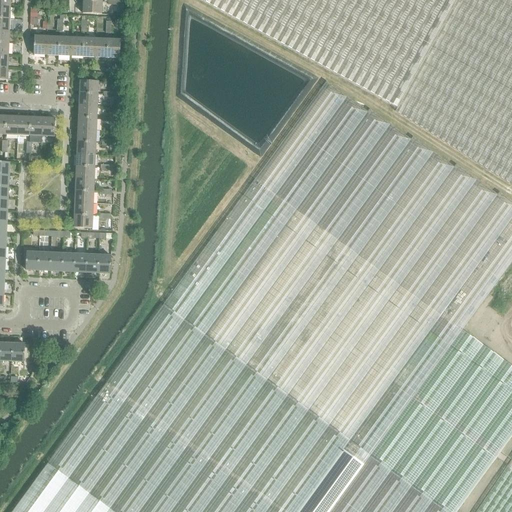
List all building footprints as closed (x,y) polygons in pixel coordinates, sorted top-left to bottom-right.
[(200,0),(397,108),(456,0),(200,0)] [(511,0),(456,0),(397,108),(395,111),(511,185),(511,0)] [(102,2),(83,2),(83,14),(101,15),(102,2)] [(10,7),(0,6),(0,19),(10,19),(10,7)] [(10,19),(0,19),(0,31),(9,32),(10,19)] [(9,32),(0,31),(0,43),(9,44),(9,32)] [(33,55),(45,56),(46,37),(34,37),(33,55)] [(59,38),(46,37),(45,56),(58,56),(59,38)] [(71,38),(59,38),(58,56),(70,57),(71,38)] [(83,39),(71,38),(70,57),(82,57),(83,39)] [(95,39),(83,39),(82,57),(94,58),(95,39)] [(107,40),(95,39),(94,58),(107,59),(107,40)] [(120,40),(107,40),(107,59),(119,59),(120,40)] [(9,44),(0,43),(0,55),(8,56),(9,44)] [(8,56),(0,55),(0,67),(8,68),(8,56)] [(79,81),(79,94),(98,95),(98,82),(79,81)] [(367,112),(326,82),(11,511),(511,511),(511,458),(475,511),(457,511),(511,437),(511,366),(461,332),(511,262),(511,202),(499,192),(497,195),(456,165),(454,167),(412,137),(410,140),(369,110),(367,112)] [(98,95),(79,94),(78,106),(97,107),(98,95)] [(97,107),(78,106),(78,118),(97,119),(97,107)] [(18,117),(5,117),(5,135),(17,136),(18,117)] [(30,118),(18,117),(17,136),(29,137),(30,118)] [(42,118),(30,118),(29,137),(42,137),(42,118)] [(55,119),(42,118),(42,137),(54,138),(55,119)] [(97,119),(78,118),(77,130),(96,131),(97,119)] [(96,131),(77,130),(77,143),(96,143),(96,131)] [(96,143),(77,143),(76,155),(95,155),(96,143)] [(95,155),(76,155),(76,167),(94,168),(95,155)] [(0,162),(0,175),(9,175),(9,163),(0,162)] [(94,168),(76,167),(75,179),(94,180),(94,168)] [(9,175),(0,175),(0,187),(8,187),(9,175)] [(94,180),(75,179),(75,191),(93,192),(94,180)] [(93,192),(75,191),(74,203),(93,204),(93,192)] [(93,204),(74,203),(74,216),(92,216),(93,204)] [(92,216),(74,216),(73,228),(92,229),(92,216)] [(25,271),(37,271),(38,253),(26,253),(25,271)] [(50,254),(38,253),(37,271),(49,272),(50,254)] [(62,254),(50,254),(49,272),(61,272),(62,254)] [(74,255),(62,254),(61,272),(73,273),(74,255)] [(86,255),(74,255),(73,273),(85,273),(86,255)] [(98,256),(86,255),(85,273),(97,274),(98,256)] [(111,257),(98,256),(97,274),(110,274),(111,257)] [(12,344),(0,344),(0,345),(0,361),(12,362),(12,344)] [(25,345),(12,344),(12,362),(24,363),(25,345)]
